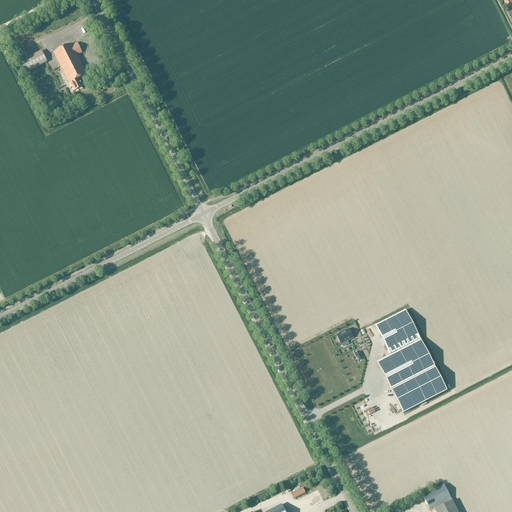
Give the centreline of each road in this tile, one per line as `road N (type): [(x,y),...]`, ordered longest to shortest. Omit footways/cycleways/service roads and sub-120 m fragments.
road 1 (unclassified): [(202,214),(511,57)]
road 2 (unclassified): [(354,511),(202,214)]
road 3 (unclassified): [(202,214),(91,0)]
road 4 (unclassified): [(0,316),(202,214)]
